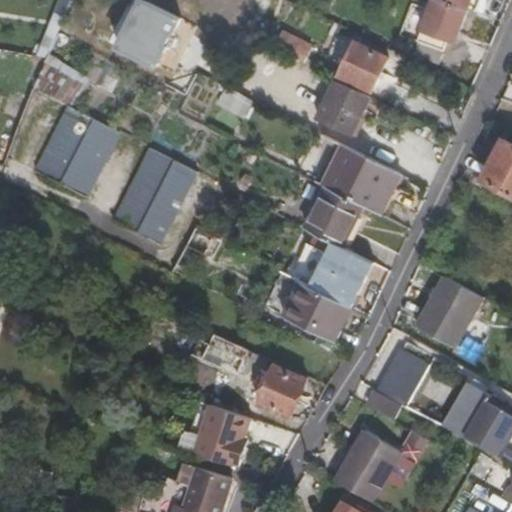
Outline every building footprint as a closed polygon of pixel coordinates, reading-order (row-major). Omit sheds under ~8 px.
[(458,45),(470,12),(438,0),(422,42),(448,52),(452,42),(458,45)] [(437,0),(438,0),(470,12),(474,0),(437,0)] [(286,32),(276,51),(303,64),(309,51),(298,46),(301,39),(286,32)] [(358,43),(342,75),(375,90),(391,58),(358,43)] [(253,81),(244,98),(257,104),(266,87),(253,81)] [(353,137),(372,98),(340,82),(321,121),(353,137)] [(405,98),(398,110),(411,116),(417,104),(405,98)] [(89,199),(123,135),(71,108),(38,171),(89,199)] [(511,196),(511,146),(507,144),(485,182),(511,196)] [(353,200),(365,206),(383,215),(404,175),(346,147),(332,174),(360,187),(353,200)] [(162,246),(200,174),(154,151),(117,223),(162,246)] [(310,230),(336,244),(343,248),(365,206),(353,200),(331,189),(310,230)] [(376,265),(343,248),(336,244),(313,290),(353,311),(376,265)] [(457,349),(485,300),(446,278),(418,328),(457,349)] [(353,311),(313,290),(298,282),(292,292),(300,296),(348,321),(353,311)] [(331,354),(348,321),(300,296),(282,329),(331,354)] [(198,357),(239,376),(250,353),(208,334),(198,357)] [(401,407),(406,409),(432,367),(403,352),(377,394),(401,407)] [(277,369),(261,407),(291,421),(309,382),(277,369)] [(486,405),(488,406),(491,399),(467,387),(442,429),(466,442),(486,405)] [(368,407),(393,421),(401,407),(377,394),(375,393),(368,407)] [(203,417),(191,452),(198,454),(215,407),(199,402),(195,413),(203,417)] [(486,405),(466,442),(497,458),(511,430),(511,418),(488,406),(486,405)] [(215,407),(198,454),(243,470),(256,421),(215,407)] [(365,431),(336,480),(373,502),(402,453),(365,431)] [(202,469),(186,510),(178,508),(176,511),(223,511),(236,481),(202,469)]
